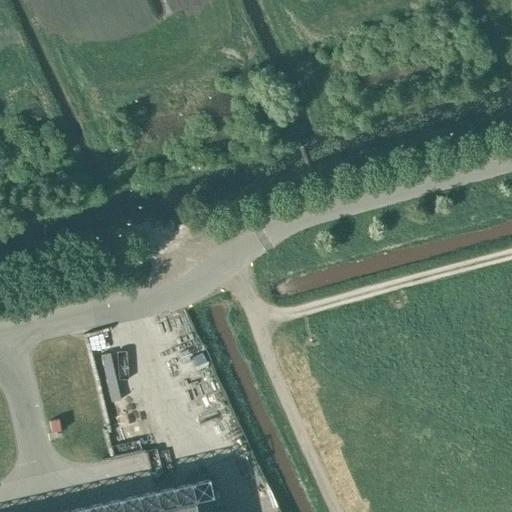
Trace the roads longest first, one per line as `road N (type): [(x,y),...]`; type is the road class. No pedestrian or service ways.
road 1 (track): [(226,236),(511,152)]
road 2 (track): [(334,511),(256,335),(226,236)]
road 3 (track): [(245,293),(264,311),(289,312),(511,254)]
